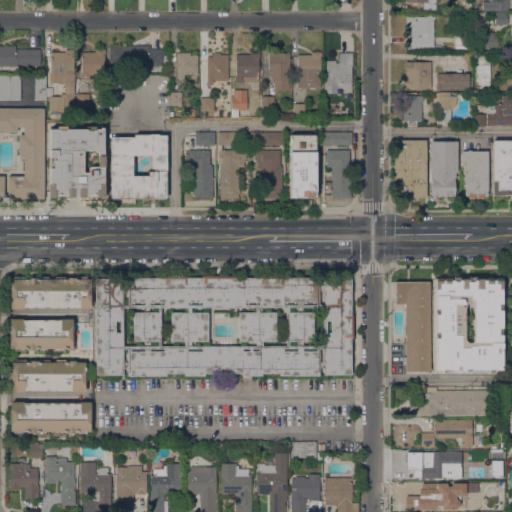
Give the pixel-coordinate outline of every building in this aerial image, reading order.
[(434,9),(434,0),(404,0),(405,1),(421,2),(421,9),(434,9)] [(436,0),(436,1),(423,1),(423,9),(410,9),(410,2),(405,2),(405,0),(436,0)] [(482,10),(482,1),(489,1),(489,0),(507,0),(507,11),(482,10)] [(494,24),(494,12),(507,12),(507,24),(494,24)] [(425,16),(425,14),(433,14),(433,16),(434,16),(434,18),(433,18),(433,47),(410,48),(410,40),(408,40),(408,37),(410,37),(410,36),(405,36),(405,16),(425,16)] [(454,36),(455,36),(455,29),(466,29),(466,36),(467,36),(467,38),(469,38),(469,47),(467,47),(467,48),(454,48),(454,36)] [(497,49),(480,48),(480,33),(483,33),(483,35),(486,35),(486,32),(497,32),(497,49)] [(0,45),(15,45),(15,49),(39,49),(39,65),(0,65),(0,45)] [(149,45),(149,48),(161,48),(161,66),(108,65),(108,45),(149,45)] [(94,52),(94,48),(105,48),(105,53),(104,53),(104,79),(79,79),(80,74),(81,74),(81,52),(94,52)] [(64,52),(64,49),(73,49),(73,73),(74,73),(74,111),(48,111),(48,96),(45,96),(45,87),(51,87),(51,96),(59,96),(59,94),(64,94),(64,84),(57,84),(57,82),(49,82),(49,73),(50,73),(50,51),(64,52)] [(296,54),(310,54),(310,51),(320,51),(320,56),(320,87),(296,87),(296,54)] [(190,52),(190,54),(196,54),(197,74),(184,74),(184,77),(177,77),(176,52),(190,52)] [(206,56),(212,56),(212,54),(213,54),(213,52),(219,52),(219,54),(227,54),(227,80),(213,79),(213,82),(206,82),(206,56)] [(249,54),(249,52),(258,52),(258,57),(258,76),(235,76),(235,71),(231,71),(231,61),(235,61),(235,54),(249,54)] [(289,89),(273,89),(273,81),(270,81),(270,69),(268,69),(268,52),(289,52),(289,89)] [(351,66),(350,66),(350,87),(336,87),(336,93),(325,93),(324,82),(326,82),(325,60),(335,60),(335,62),(338,62),(338,52),(351,52),(351,66)] [(489,87),(477,87),(477,74),(474,74),(474,64),(477,64),(477,55),(489,55),(489,87)] [(430,61),(430,89),(405,89),(405,85),(403,85),(403,78),(405,78),(405,61),(430,61)] [(435,89),(435,73),(467,73),(467,74),(472,74),(472,88),(467,88),(467,89),(435,89)] [(0,74),(20,75),(20,99),(0,99),(0,74)] [(34,75),(45,76),(44,100),(34,99),(34,75)] [(178,90),(178,104),(169,104),(169,91),(178,90)] [(437,92),(450,92),(449,95),(455,95),(455,104),(451,108),(450,108),(450,124),(437,124),(437,92)] [(88,106),(76,106),(76,93),(88,93),(88,106)] [(243,95),(243,100),(244,99),(245,109),(238,109),(238,116),(231,116),(230,96),(243,95)] [(420,120),(417,120),(417,126),(406,125),(406,120),(402,119),(403,95),(423,95),(422,101),(421,101),(420,120)] [(273,109),(261,109),(261,96),(273,96),(273,109)] [(213,97),(213,110),(200,110),(200,97),(213,97)] [(304,103),(304,115),(292,115),(292,103),(304,103)] [(507,113),(511,113),(511,124),(486,125),(486,120),(484,120),(484,126),(474,125),(474,113),(485,114),(485,117),(486,117),(485,104),(507,103),(507,113)] [(12,198),(12,196),(0,196),(0,107),(43,107),(43,198),(12,198)] [(86,199),(86,197),(85,197),(84,199),(80,198),(78,197),(73,197),(72,199),(68,199),(67,196),(66,196),(66,199),(57,198),(57,197),(48,197),(48,184),(49,128),(57,128),(57,125),(66,126),(66,128),(86,128),(86,126),(95,126),(95,128),(100,128),(100,127),(103,127),(103,155),(104,155),(104,166),(103,166),(103,183),(104,183),(104,197),(95,197),(95,199),(86,199)] [(214,132),(214,145),(194,145),(194,132),(214,132)] [(237,132),(237,145),(233,145),(233,149),(243,149),(243,166),(238,166),(238,188),(239,189),(239,193),(238,193),(238,197),(237,197),(237,198),(232,198),(232,197),(227,197),(227,198),(224,198),(224,197),(223,197),(223,198),(220,198),(220,197),(219,197),(219,194),(219,166),(221,166),(221,149),(223,149),(223,145),(217,145),(217,132),(237,132)] [(282,132),(282,145),(263,145),(263,132),(282,132)] [(351,132),(351,144),(319,144),(319,132),(351,132)] [(150,202),(150,198),(111,198),(111,194),(110,194),(110,141),(110,137),(133,137),(133,134),(149,134),(157,133),(157,135),(166,135),(166,171),(165,171),(165,198),(155,198),(155,202),(150,202)] [(288,134),(315,134),(315,196),(312,196),(288,196),(288,134)] [(425,197),(393,197),(393,139),(425,139),(425,197)] [(511,194),(492,194),(491,147),(489,147),(489,144),(491,144),(491,140),(511,140),(511,194)] [(429,141),(456,141),(456,172),(455,172),(455,178),(454,178),(454,196),(430,196),(430,177),(429,177),(429,141)] [(209,165),(212,165),(212,197),(193,197),(193,167),(187,167),(187,162),(185,162),(185,153),(187,153),(187,149),(209,149),(209,165)] [(281,150),(281,197),(262,197),(262,167),(256,167),(256,162),(254,162),(254,149),(281,150)] [(350,149),(350,197),(331,197),(331,194),(330,194),(330,188),(331,188),(331,176),(330,176),(330,170),(331,170),(331,167),(325,167),(325,149),(350,149)] [(463,166),(460,166),(460,150),(487,150),(487,190),(486,190),(486,195),(483,195),(483,197),(476,197),(476,195),(474,195),(474,197),(467,197),(467,195),(464,195),(464,193),(463,193),(463,166)] [(280,376),(280,373),(261,373),(261,375),(242,375),(242,373),(204,373),(204,376),(185,376),(185,373),(166,373),(166,375),(127,375),(127,366),(123,366),(123,374),(95,374),(95,278),(122,278),(122,285),(127,285),(127,277),(164,277),(164,275),(187,275),(187,277),(202,277),(202,275),(244,275),(244,277),(259,277),(259,275),(282,275),(282,277),(319,277),(319,284),(323,284),(323,278),(351,278),(351,315),(352,315),(352,338),(350,338),(351,374),(323,375),(323,367),(319,367),(319,376),(280,376)] [(90,308),(79,308),(79,307),(23,307),(23,308),(10,308),(10,279),(13,279),(13,276),(23,276),(23,279),(27,279),(27,278),(36,278),(36,279),(37,279),(37,276),(47,276),(47,279),(53,279),(53,276),(64,276),(64,277),(75,277),(75,276),(85,276),(85,279),(90,279),(90,308)] [(464,373),(464,370),(448,370),(448,372),(442,372),(442,370),(434,370),(434,280),(435,280),(435,278),(441,278),(441,280),(444,280),(444,278),(450,278),(450,280),(459,280),(459,279),(483,279),(483,280),(485,280),(485,278),(491,278),(491,280),(494,280),(494,278),(500,278),(500,280),(501,280),(501,370),(494,370),(494,372),(487,372),(487,370),(470,370),(470,373),(464,373)] [(429,371),(404,371),(404,365),(402,365),(402,356),(404,356),(404,307),(402,307),(402,303),(394,303),(394,282),(429,281),(429,371)] [(60,320),(60,318),(72,318),(72,348),(62,348),(62,351),(52,351),(52,348),(47,348),(47,351),(36,351),(36,350),(25,349),(25,348),(24,348),(24,351),(12,351),(12,348),(9,348),(9,337),(8,337),(8,329),(9,329),(9,318),(22,318),(22,320),(60,320)] [(71,391),(71,390),(24,390),(24,391),(11,391),(11,362),(14,362),(14,359),(25,359),(25,362),(27,362),(27,360),(38,360),(38,359),(48,359),(48,361),(55,361),(55,359),(65,359),(65,360),(74,360),(74,358),(83,358),(83,361),(85,361),(85,391),(71,391)] [(492,390),(492,401),(488,401),(488,411),(484,411),(484,414),(446,414),(446,415),(436,415),(436,414),(408,414),(408,402),(422,402),(422,393),(427,393),(427,387),(435,387),(435,390),(492,390)] [(23,401),(23,403),(79,402),(79,401),(90,401),(90,431),(85,431),(85,433),(76,434),(76,432),(65,432),(65,431),(63,431),(63,433),(54,433),(54,431),(48,431),(48,433),(37,434),(37,432),(26,432),(26,431),(24,431),(24,433),(14,434),(13,431),(10,431),(10,401),(23,401)] [(471,419),(471,434),(472,434),(472,446),(461,446),(461,437),(434,437),(434,446),(421,446),(421,432),(433,432),(433,419),(471,419)] [(315,441),(315,457),(291,457),(291,441),(315,441)] [(30,457),(30,443),(42,443),(42,457),(30,457)] [(445,477),(431,477),(431,478),(413,478),(413,467),(405,466),(405,451),(422,451),(422,463),(429,464),(429,451),(460,451),(460,473),(445,473),(445,477)] [(274,452),(286,452),(286,501),(284,501),(284,511),(270,511),(270,499),(269,499),(269,493),(256,493),(256,470),(258,470),(258,463),(264,463),(264,464),(274,464),(274,454),(274,452)] [(60,480),(58,480),(57,482),(45,482),(45,456),(56,456),(56,457),(66,457),(66,461),(74,461),(73,478),(75,478),(75,484),(73,484),(73,490),(75,490),(75,504),(60,504),(60,480)] [(110,511),(93,511),(93,492),(80,492),(80,461),(94,461),(94,467),(108,466),(108,473),(110,473),(110,511)] [(24,487),(19,487),(19,488),(17,488),(17,489),(11,489),(11,488),(9,488),(9,463),(20,463),(20,464),(30,464),(30,467),(37,467),(37,485),(38,485),(38,497),(33,497),(33,498),(29,498),(29,497),(24,497),(24,487)] [(181,463),(181,493),(164,493),(164,500),(167,500),(167,511),(149,511),(149,491),(150,491),(150,474),(153,474),(153,468),(163,468),(163,465),(165,465),(165,463),(181,463)] [(235,511),(235,501),(233,501),(233,493),(220,493),(220,463),(235,463),(235,465),(237,465),(237,468),(248,468),(248,474),(251,474),(251,511),(235,511)] [(126,466),(126,465),(141,465),(141,471),(146,471),(146,493),(133,493),(133,502),(132,502),(132,511),(116,511),(116,466),(126,466)] [(214,501),(214,511),(199,511),(199,500),(198,500),(198,493),(185,493),(185,471),(189,471),(189,466),(215,466),(216,501),(214,501)] [(290,477),(294,477),(294,476),(304,476),(304,477),(308,477),(308,473),(319,473),(319,500),(316,500),(316,499),(310,499),(310,500),(308,500),(308,497),(305,497),(305,511),(290,511),(290,477)] [(357,474),(357,486),(351,486),(351,502),(358,501),(358,511),(336,511),(336,504),(324,504),(324,477),(350,477),(350,474),(353,474),(357,474)] [(474,496),(455,496),(455,502),(447,502),(447,509),(424,509),(424,496),(405,496),(405,482),(474,482),(474,496)]
